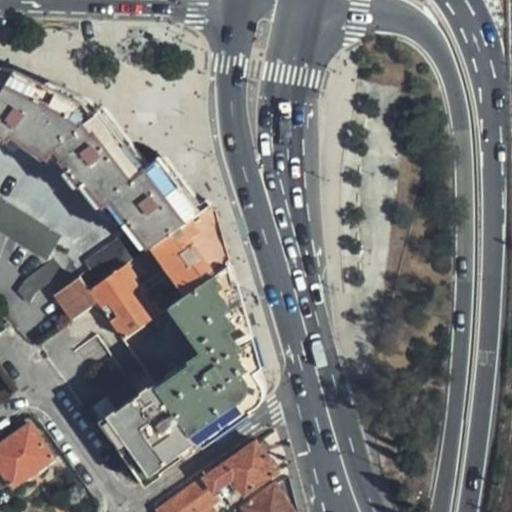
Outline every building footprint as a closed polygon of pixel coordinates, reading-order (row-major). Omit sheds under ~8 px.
[(201,208),(160,156),(149,165),(104,108),(98,112),(90,102),(15,69),(12,73),(0,90),(0,131),(8,136),(10,132),(22,140),(24,137),(45,152),(58,143),(85,179),(89,176),(106,199),(114,193),(152,244),(201,208)] [(0,90),(12,73),(0,70),(0,90)] [(0,236),(39,263),(55,238),(0,199),(0,236)] [(187,292),(229,263),(211,201),(201,208),(152,244),(187,292)] [(120,235),(88,259),(93,266),(79,277),(54,295),(71,318),(81,312),(96,301),(89,291),(126,263),(135,257),(120,235)] [(160,311),(126,263),(89,291),(96,301),(107,317),(123,338),(160,311)] [(187,292),(171,303),(203,350),(189,361),(191,363),(156,387),(182,423),(196,441),(207,433),(208,434),(247,407),(249,410),(260,402),(264,384),(229,263),(187,292)] [(107,317),(96,301),(81,312),(86,320),(96,325),(107,317)] [(76,395),(116,367),(87,325),(47,353),(76,395)] [(27,362),(41,353),(35,344),(21,354),(27,362)] [(107,422),(147,481),(199,445),(196,441),(182,423),(156,387),(107,422)] [(0,470),(13,488),(52,459),(27,423),(0,442),(0,470)] [(255,441),(204,478),(214,492),(221,486),(228,481),(234,489),(239,485),(245,494),(276,471),(255,441)] [(156,511),(200,511),(219,499),(214,492),(204,478),(193,486),(156,511)] [(295,511),(275,483),(243,506),(246,511),(295,511)]
